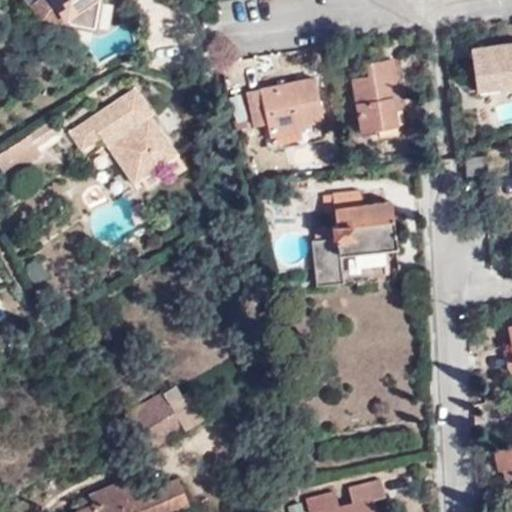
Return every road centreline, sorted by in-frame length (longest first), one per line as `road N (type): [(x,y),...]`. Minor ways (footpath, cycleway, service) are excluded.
road 1 (residential): [(461,511),(443,292),(461,199)]
road 2 (unknown): [(444,168),(435,4)]
